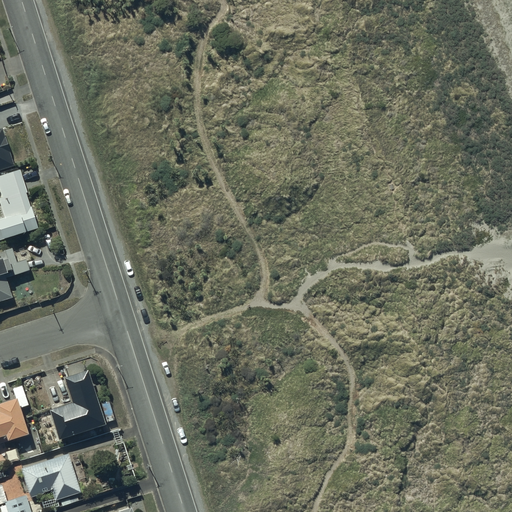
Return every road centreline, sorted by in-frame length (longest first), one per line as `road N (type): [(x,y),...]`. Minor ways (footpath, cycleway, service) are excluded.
road 1 (residential): [(21,0),(120,311)]
road 2 (residential): [(120,311),(185,511)]
road 3 (residential): [(0,349),(120,311)]
